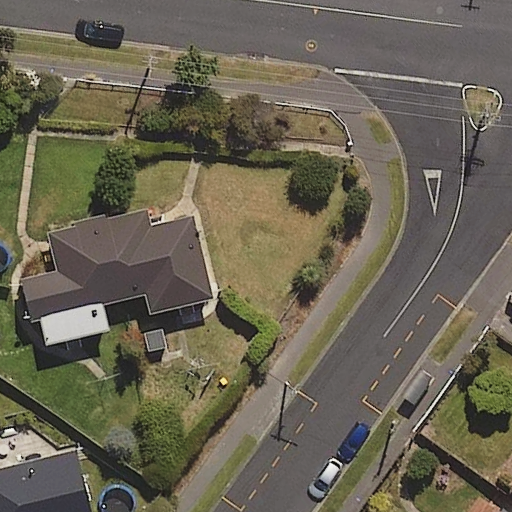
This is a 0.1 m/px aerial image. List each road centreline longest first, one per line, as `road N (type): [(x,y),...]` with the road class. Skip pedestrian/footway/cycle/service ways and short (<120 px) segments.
road 1 (residential): [(262,511),(469,209),(482,132),(482,31)]
road 2 (tertiary): [(227,0),(482,31)]
